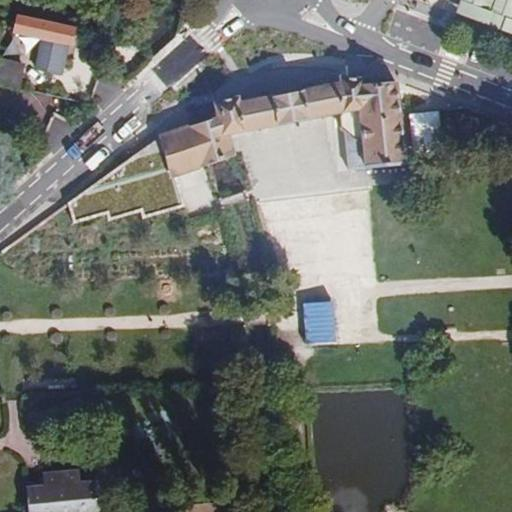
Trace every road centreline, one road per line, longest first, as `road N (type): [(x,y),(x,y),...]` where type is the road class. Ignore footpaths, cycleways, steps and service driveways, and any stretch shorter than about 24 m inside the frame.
road 1 (secondary): [(0,223),(249,0)]
road 2 (unclassified): [(511,100),(336,32),(295,0)]
